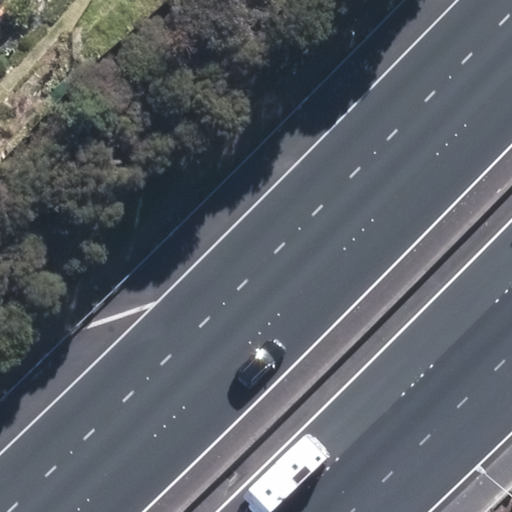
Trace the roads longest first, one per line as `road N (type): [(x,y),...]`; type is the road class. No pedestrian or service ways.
road 1 (motorway): [(71,511),(511,76)]
road 2 (motorway): [(511,286),(280,511)]
